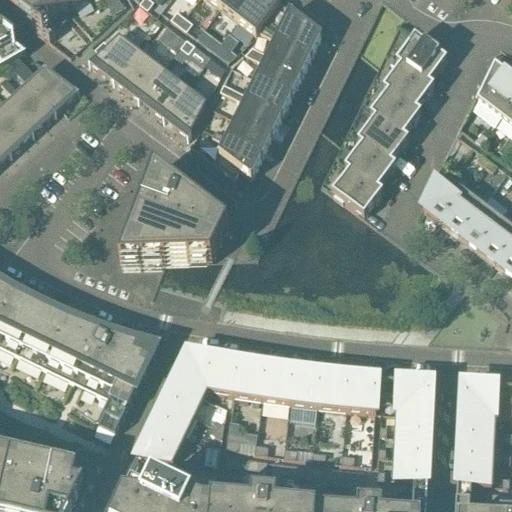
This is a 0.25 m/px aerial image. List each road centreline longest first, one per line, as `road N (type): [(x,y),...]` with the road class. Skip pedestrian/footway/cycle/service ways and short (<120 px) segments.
road 1 (residential): [(351,29),(255,212),(132,125)]
road 2 (residential): [(189,329),(447,356)]
road 3 (residential): [(495,29),(398,223)]
road 4 (residential): [(189,329),(97,511)]
road 5 (residential): [(25,263),(103,303),(189,329)]
road 6 (residential): [(132,125),(25,263)]
road 7 (residential): [(0,24),(132,125)]
road 8 (residential): [(447,356),(440,511)]
road 9 (unknown): [(91,93),(0,192)]
